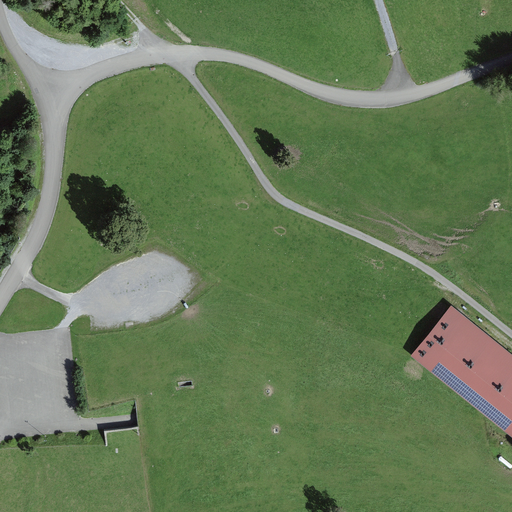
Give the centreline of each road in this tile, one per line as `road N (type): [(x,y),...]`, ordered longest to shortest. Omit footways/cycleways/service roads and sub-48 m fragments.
road 1 (residential): [(511,333),(415,261),(283,200),(170,53)]
road 2 (unclassified): [(0,11),(23,59),(54,88),(55,137),(44,218),(0,303)]
